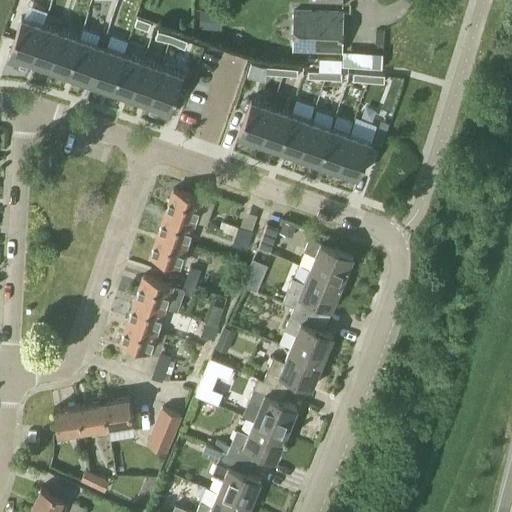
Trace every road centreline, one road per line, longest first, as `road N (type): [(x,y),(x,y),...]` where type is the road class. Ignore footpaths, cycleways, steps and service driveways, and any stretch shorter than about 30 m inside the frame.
road 1 (residential): [(311,511),(398,276),(395,248),(380,229),(143,146)]
road 2 (residential): [(143,146),(66,363),(7,372)]
road 3 (residential): [(7,372),(24,108)]
road 4 (residential): [(143,146),(24,108)]
